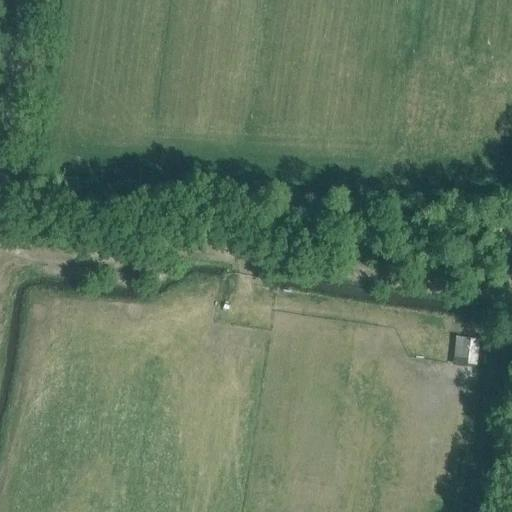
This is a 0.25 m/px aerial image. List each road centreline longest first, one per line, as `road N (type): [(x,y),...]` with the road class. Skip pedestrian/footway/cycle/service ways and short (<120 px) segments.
road 1 (track): [(0,241),(74,257),(209,245),(479,289)]
road 2 (unclassified): [(0,195),(28,0)]
